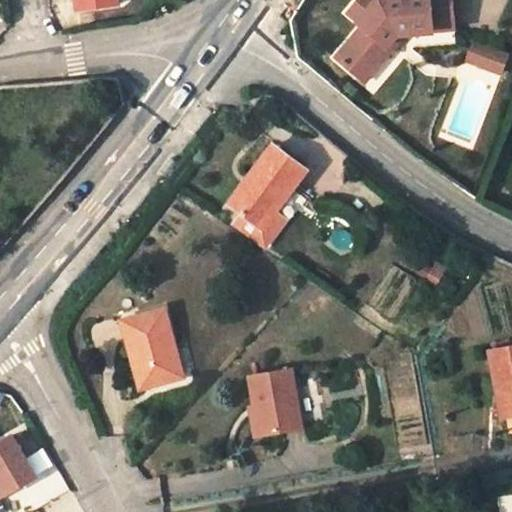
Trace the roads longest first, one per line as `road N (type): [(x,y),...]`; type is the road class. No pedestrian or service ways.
road 1 (tertiary): [(233,32),(446,208),(511,239)]
road 2 (secondary): [(0,318),(197,79)]
road 3 (residential): [(0,326),(108,511)]
road 4 (tertiary): [(197,79),(154,48),(0,73)]
